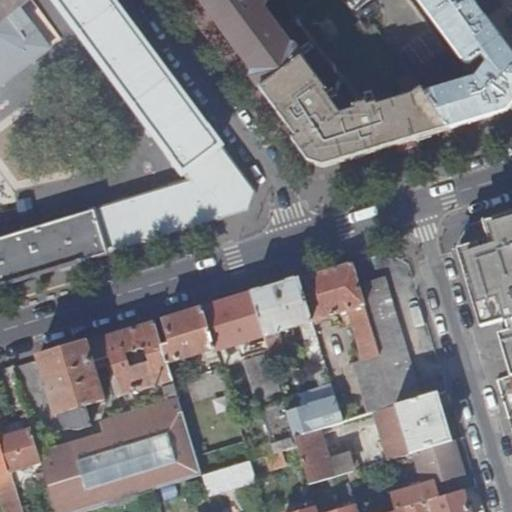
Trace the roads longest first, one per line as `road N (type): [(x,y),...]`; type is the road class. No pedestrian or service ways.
road 1 (secondary): [(0,330),(307,237)]
road 2 (residential): [(510,511),(417,205)]
road 3 (residential): [(133,0),(307,237)]
